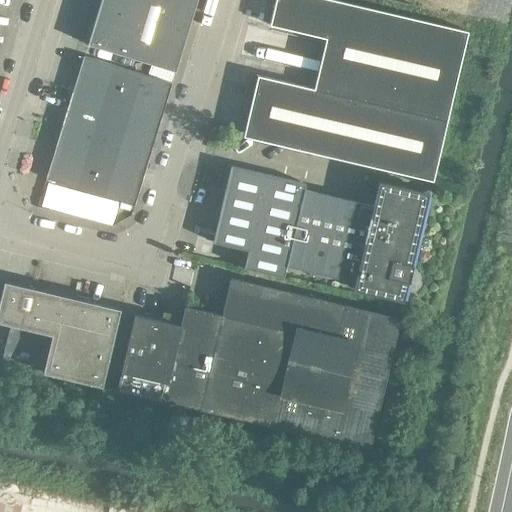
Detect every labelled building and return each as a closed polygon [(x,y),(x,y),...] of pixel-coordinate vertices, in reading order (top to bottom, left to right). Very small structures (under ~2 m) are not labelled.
[(196,0),(100,0),(87,44),(175,71),(196,0)] [(446,120),(467,31),(334,0),(274,0),(269,25),(325,38),(324,45),(325,45),(322,57),(321,57),(320,59),(321,60),(318,72),(317,72),(316,75),(318,75),(315,87),(313,87),(313,89),(446,120)] [(73,89),(73,91),(91,97),(161,118),(172,83),(84,56),(77,77),(78,77),(75,89),(73,89)] [(446,120),(313,89),(257,75),(251,98),(253,99),(249,113),(248,113),(247,118),(248,118),(245,133),(243,133),(243,136),(432,181),(446,120)] [(161,118),(91,97),(73,91),(72,94),(73,94),(69,106),(68,106),(66,111),(68,112),(64,124),(63,124),(62,126),(150,153),(161,118)] [(134,206),(150,153),(62,126),(46,179),(134,206)] [(353,289),(401,300),(402,300),(403,300),(407,282),(408,281),(412,265),(412,264),(411,264),(427,193),(379,182),(377,187),(371,186),(368,200),(374,201),(372,211),(302,195),(305,184),(230,166),(219,213),(221,213),(218,225),(216,224),(212,242),(247,251),(246,253),(248,253),(244,267),(243,267),(242,268),(283,278),(287,260),(355,277),(352,288),(352,289),(353,289)] [(221,315),(209,312),(203,336),(186,407),(368,450),(399,317),(230,278),(227,287),(225,287),(224,287),(223,287),(223,288),(221,295),(221,296),(222,296),(222,297),(225,297),(221,315)] [(118,309),(102,305),(100,305),(100,304),(4,281),(0,296),(0,321),(51,334),(43,371),(101,385),(119,308),(118,308),(118,309)] [(116,390),(186,407),(203,336),(209,312),(184,306),(180,325),(179,325),(178,326),(163,322),(163,321),(134,314),(116,390)]
